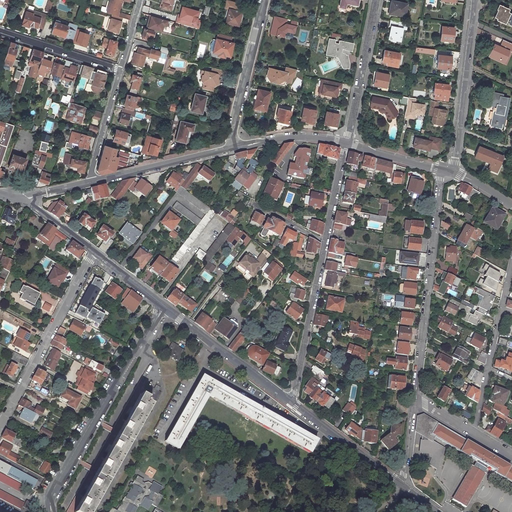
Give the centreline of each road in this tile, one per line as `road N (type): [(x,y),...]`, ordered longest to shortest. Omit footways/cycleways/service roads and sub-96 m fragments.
road 1 (residential): [(164,306),(65,465),(50,511)]
road 2 (residential): [(440,169),(413,398)]
road 3 (residential): [(93,251),(0,425)]
road 4 (residential): [(453,173),(472,0)]
road 5 (residential): [(289,400),(325,241)]
road 6 (residential): [(289,400),(164,306)]
road 7 (residential): [(232,147),(265,0)]
road 8 (residential): [(87,181),(232,147)]
road 9 (residential): [(347,142),(376,0)]
road 10 (residential): [(398,483),(289,400)]
road 11 (residential): [(118,69),(0,30)]
